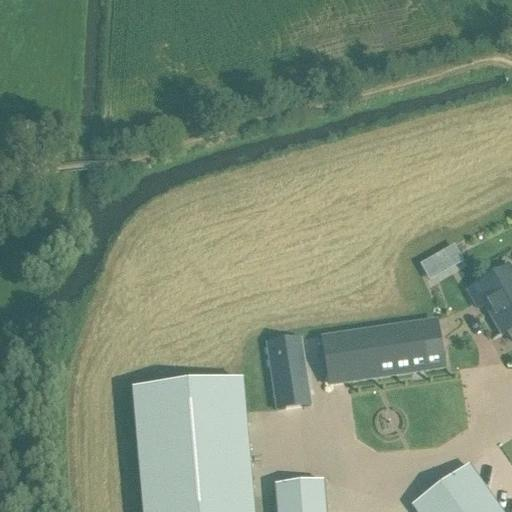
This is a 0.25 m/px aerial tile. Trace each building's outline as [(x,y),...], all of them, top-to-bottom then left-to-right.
[(511,329),(511,272),(511,270),(476,289),(501,335),(511,329)] [(437,322),(320,339),(328,390),(445,373),(437,322)] [(265,345),(276,413),(311,408),(301,340),(265,345)] [(132,392),(142,511),(254,511),(243,382),(132,392)] [(502,511),(476,476),(470,467),(410,510),(411,511),(502,511)] [(326,511),(325,485),(277,488),(278,511),(326,511)]
